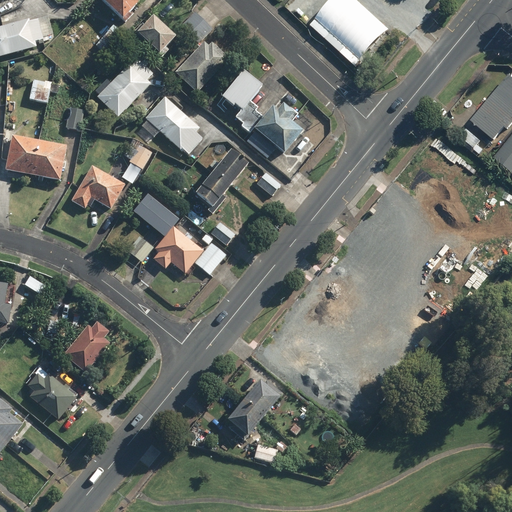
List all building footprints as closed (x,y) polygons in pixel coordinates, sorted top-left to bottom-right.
[(134,0),(100,0),(100,1),(125,24),(141,6),(134,0)] [(361,0),(360,0),(343,22),(347,25),(340,34),(353,45),(359,38),(374,50),(393,27),(379,15),(381,13),(374,7),(373,9),(361,0)] [(194,13),(180,29),(199,45),(212,29),(194,13)] [(154,18),(139,35),(163,57),(178,41),(154,18)] [(0,30),(0,59),(38,50),(30,22),(0,30)] [(179,76),(199,95),(230,62),(209,43),(179,76)] [(97,98),(118,119),(152,86),(130,65),(97,98)] [(244,74),(223,100),(242,115),(264,89),(244,74)] [(511,77),(473,124),(497,144),(511,125),(511,77)] [(35,82),(31,100),(50,105),(54,87),(35,82)] [(164,99),(146,121),(187,156),(205,134),(164,99)] [(285,106),(279,113),(275,110),(257,130),(287,156),(305,135),(291,124),(298,116),(285,106)] [(70,109),(67,129),(81,132),(85,112),(70,109)] [(483,141),(467,129),(459,139),(476,152),(483,141)] [(254,133),(246,143),(268,161),(276,152),(254,133)] [(14,137),(7,172),(61,183),(68,149),(14,137)] [(511,139),(498,158),(511,168),(511,139)] [(129,163),(143,171),(153,155),(139,147),(129,163)] [(233,153),(196,196),(214,211),(251,168),(233,153)] [(87,213),(95,201),(111,210),(124,186),(92,168),(79,192),(72,203),(87,213)] [(463,170),(429,211),(453,231),(487,190),(463,170)] [(267,175),(259,186),(274,198),(282,188),(267,175)] [(149,195),(134,214),(165,238),(180,219),(149,195)] [(427,239),(413,228),(418,222),(405,211),(400,217),(396,213),(377,236),(407,262),(427,239)] [(218,224),(211,235),(228,246),(235,235),(218,224)] [(499,224),(483,245),(492,251),(508,231),(499,224)] [(154,251),(163,239),(149,228),(129,254),(144,265),(154,251)] [(203,252),(176,231),(157,257),(184,277),(203,252)] [(199,267),(211,277),(227,257),(215,247),(199,267)] [(380,317),(393,303),(399,308),(412,295),(406,290),(407,288),(386,268),(382,272),(375,266),(363,279),(370,285),(359,297),(380,317)] [(443,301),(418,283),(411,292),(436,310),(443,301)] [(0,285),(0,323),(7,325),(13,288),(0,285)] [(317,311),(324,316),(320,321),(350,345),(368,323),(338,299),(334,303),(328,298),(317,311)] [(57,304),(47,316),(53,321),(63,309),(57,304)] [(109,334),(97,324),(93,330),(88,327),(65,357),(88,374),(111,344),(105,339),(109,334)] [(324,357),(317,351),(322,345),(311,334),(305,340),(301,336),(275,364),(298,385),(324,357)] [(26,339),(18,350),(37,365),(46,354),(26,339)] [(403,355),(388,343),(378,354),(393,367),(403,355)] [(52,375),(45,382),(37,376),(28,388),(35,394),(31,398),(60,424),(80,400),(52,375)] [(263,384),(260,382),(225,425),(246,442),(281,399),(278,396),(281,392),(266,381),(263,384)] [(0,456),(25,427),(11,416),(14,413),(0,401),(0,456)] [(31,430),(26,437),(42,450),(48,443),(31,430)] [(162,452),(152,445),(140,461),(149,468),(162,452)] [(279,450),(257,445),(253,461),(276,466),(279,450)]
